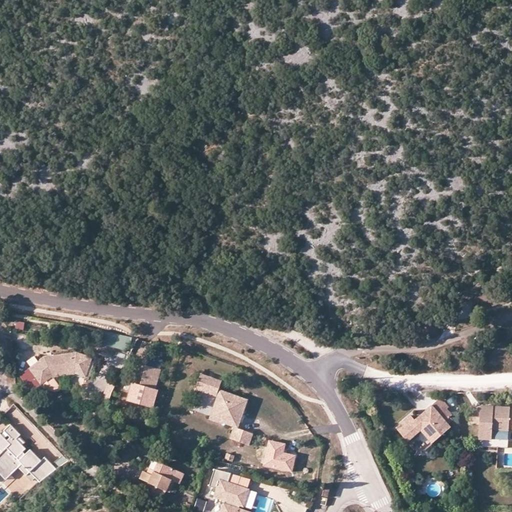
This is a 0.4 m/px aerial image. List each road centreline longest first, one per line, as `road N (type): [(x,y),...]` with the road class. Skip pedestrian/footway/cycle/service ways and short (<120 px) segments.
road 1 (tertiary): [(311,376),(241,333),(0,291)]
road 2 (residential): [(337,358),(448,341),(511,317)]
road 3 (residential): [(337,358),(366,374),(406,381),(511,382)]
road 4 (track): [(0,380),(107,488)]
